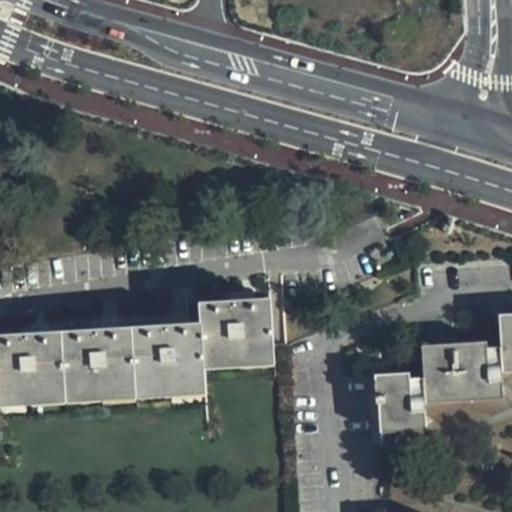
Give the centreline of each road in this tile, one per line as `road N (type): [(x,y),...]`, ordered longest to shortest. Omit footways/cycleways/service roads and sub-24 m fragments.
road 1 (primary): [(451,122),(48,0)]
road 2 (unclassified): [(502,139),(491,14)]
